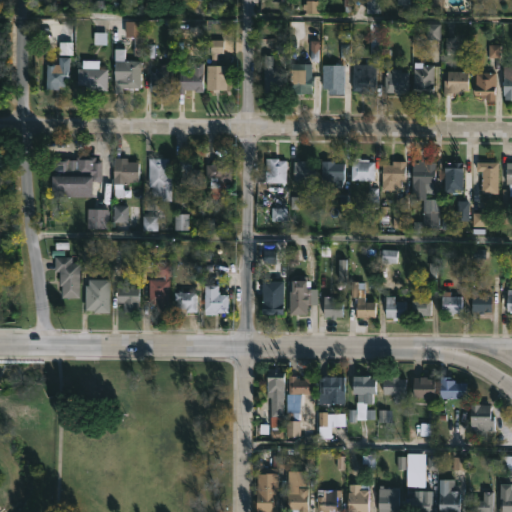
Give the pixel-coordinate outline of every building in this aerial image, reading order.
[(380,0),(381,13),(366,13),(365,0),(380,0)] [(409,5),(409,8),(401,8),(401,5),(397,5),(397,0),(411,0),(411,5),(409,5)] [(442,0),(442,12),(429,12),(429,0),(442,0)] [(143,22),(143,55),(133,55),(133,37),(125,37),(125,21),(143,22)] [(283,52),(283,71),(287,71),(287,80),(278,80),(279,92),(265,92),(265,54),(275,54),(275,43),(287,43),(287,52),(283,52)] [(125,50),(125,59),(141,59),(141,87),(122,87),(122,91),(115,91),(115,47),(125,47),(125,50)] [(56,88),(47,88),(47,62),(59,62),(59,55),(76,55),(76,74),(68,74),(68,85),(59,85),(59,88),(56,88)] [(204,57),(204,91),(195,91),(195,88),(185,88),(185,92),(177,92),(177,73),(179,73),(179,71),(193,71),(193,57),(204,57)] [(108,68),(107,90),(86,90),(86,83),(78,83),(78,67),(83,67),(83,59),(99,59),(99,67),(108,68)] [(434,71),(434,93),(432,93),(432,97),(426,97),(426,94),(414,93),(414,61),(423,61),(423,63),(433,64),(434,65),(434,71)] [(312,63),(312,75),(314,75),(313,85),(312,85),(312,92),(294,92),(294,68),(299,68),(299,62),(312,63)] [(224,64),(224,66),(228,66),(227,90),(222,90),(222,91),(207,90),(207,66),(221,66),(221,64),(224,64)] [(346,64),(346,93),(330,93),(330,87),(324,87),(324,73),(328,73),(328,64),(346,64)] [(376,72),(375,90),(372,89),(372,92),(360,92),(360,90),(353,90),(354,65),(365,65),(365,72),(376,72)] [(409,71),(408,93),(385,90),(387,67),(401,68),(401,71),(409,71)] [(469,70),(468,89),(459,89),(459,91),(451,91),(450,93),(444,93),(444,79),(448,79),(448,69),(469,70)] [(482,71),(496,71),(495,99),(486,99),(486,93),(475,94),(476,71),(482,69),(482,71)] [(166,71),(166,72),(171,72),(171,89),(168,89),(168,94),(154,94),(154,90),(150,90),(150,71),(166,71)] [(96,155),(96,159),(102,159),(101,180),(93,180),(93,195),(53,195),(53,159),(57,159),(57,157),(76,158),(76,155),(96,155)] [(128,157),(128,160),(139,161),(139,183),(123,183),(123,188),(114,188),(115,183),(113,183),(114,156),(128,157)] [(172,175),(171,200),(152,199),(152,186),(148,186),(149,157),(169,157),(168,175),(172,175)] [(232,157),(231,181),(225,181),(225,187),(210,186),(211,177),(206,177),(206,163),(213,163),(213,158),(232,157)] [(279,157),(279,160),(286,160),(286,163),(287,163),(287,181),(266,181),(266,157),(279,157)] [(192,158),(192,170),(201,169),(201,187),(181,187),(181,175),(179,175),(179,158),(192,158)] [(369,158),(369,161),(374,161),(374,167),(376,167),(376,170),(374,170),(374,178),(352,179),(352,160),(354,160),(354,158),(369,158)] [(310,160),(310,162),(316,162),(315,184),(298,183),(298,178),(294,178),(294,160),(310,160)] [(338,160),(338,162),(344,162),(344,186),(332,185),(332,180),(321,180),(322,160),(338,160)] [(405,160),(405,182),(400,182),(400,187),(394,187),(394,189),(382,189),(383,163),(394,164),(395,160),(405,160)] [(498,160),(498,193),(482,192),(482,185),(480,185),(481,169),(477,169),(477,160),(498,160)] [(462,164),(462,166),(463,166),(463,188),(454,188),(454,191),(449,191),(449,188),(445,188),(445,161),(462,161),(462,164)] [(511,161),(511,195),(510,222),(502,222),(502,188),(508,188),(507,161),(511,161)] [(426,199),(412,198),(413,162),(436,162),(436,183),(433,183),(433,191),(426,191),(426,199)] [(107,227),(87,227),(87,207),(108,207),(107,227)] [(79,263),(79,297),(60,296),(61,285),(59,285),(59,270),(55,270),(55,256),(72,256),(72,262),(79,262),(79,263)] [(172,260),(173,312),(157,312),(157,303),(154,303),(154,300),(149,300),(149,278),(153,278),(153,260),(172,260)] [(110,278),(110,280),(112,280),(112,312),(94,312),(94,309),(86,309),(86,284),(89,284),(89,278),(110,278)] [(269,312),(263,313),(263,279),(284,280),(284,312),(269,312)] [(308,280),(307,293),(317,292),(317,305),(309,305),(309,314),(290,314),(290,290),(292,290),(292,279),(308,279),(308,280)] [(358,280),(358,281),(365,281),(365,289),(358,289),(358,296),(365,296),(365,301),(376,301),(375,316),(357,316),(357,296),(351,296),(351,280),(358,280)] [(129,281),(129,288),(140,288),(140,310),(124,310),(124,301),(118,301),(117,298),(118,281),(129,281)] [(229,295),(228,311),(215,311),(214,314),(205,313),(205,284),(218,284),(218,293),(229,293),(229,295)] [(492,307),(492,311),(471,311),(472,289),(481,289),(481,294),(493,295),(492,307)] [(182,290),(182,292),(196,292),(195,311),(179,311),(178,299),(175,299),(175,291),(182,290)] [(451,290),(451,296),(462,295),(462,311),(453,312),(453,314),(449,314),(449,312),(443,312),(442,290),(451,290)] [(333,295),(333,301),(343,301),(343,315),(332,316),(332,315),(324,315),(324,295),(333,295)] [(395,296),(395,300),(406,300),(406,317),(397,317),(397,319),(393,319),(393,316),(386,316),(386,295),(395,295),(395,296)] [(414,316),(433,317),(434,301),(416,300),(414,316)] [(285,372),(284,427),(270,427),(270,400),(267,400),(268,371),(285,372)] [(329,374),(329,375),(344,376),(344,402),(318,402),(319,376),(322,376),(322,374),(329,374)] [(371,374),(371,376),(376,378),(376,393),(373,393),(373,403),(359,403),(358,393),(354,393),(354,375),(371,374)] [(297,375),(297,377),(300,377),(300,378),(314,379),(314,393),(289,393),(289,375),(297,375)] [(400,376),(400,378),(404,377),(406,378),(406,392),(403,392),(403,403),(394,403),(394,397),(393,397),(394,393),(384,393),(383,378),(389,378),(389,376),(400,376)] [(436,378),(435,397),(414,396),(415,376),(436,378)] [(467,382),(466,398),(441,397),(441,376),(452,376),(452,379),(456,379),(456,382),(467,382)] [(496,415),(496,429),(471,428),(472,403),(491,404),(491,415),(496,415)] [(278,488),(278,496),(286,496),(285,509),(278,508),(277,511),(257,511),(259,478),(271,478),(272,488),(278,488)] [(449,479),(449,490),(460,490),(460,511),(439,511),(439,479),(449,479)] [(511,511),(500,511),(501,483),(511,483),(511,511)] [(370,496),(370,511),(349,511),(349,484),(368,484),(369,496),(370,496)] [(300,485),(300,487),(310,487),(308,511),(288,511),(288,485),(300,485)] [(379,511),(379,487),(400,487),(400,507),(398,507),(398,511),(379,511)] [(341,489),(341,511),(337,511),(324,511),(317,511),(318,488),(341,489)] [(433,490),(432,511),(406,511),(406,497),(409,497),(409,493),(415,494),(415,490),(433,490)] [(493,491),(493,511),(471,511),(471,497),(477,497),(477,500),(484,500),(484,491),(493,491)]
